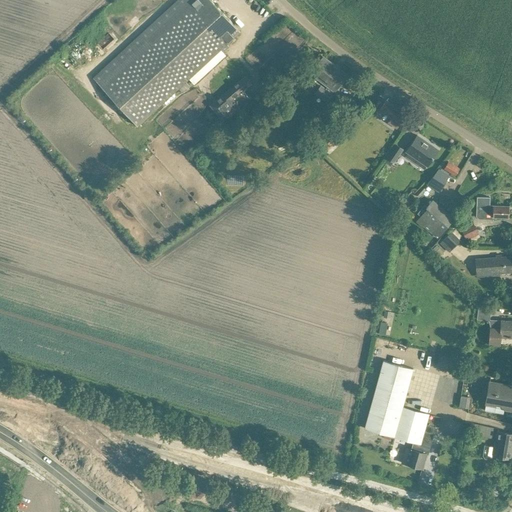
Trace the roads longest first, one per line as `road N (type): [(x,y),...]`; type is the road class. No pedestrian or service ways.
road 1 (unclassified): [(511,160),(393,87),(281,0)]
road 2 (primary): [(138,511),(80,458),(0,404)]
road 3 (primary): [(0,431),(103,511)]
